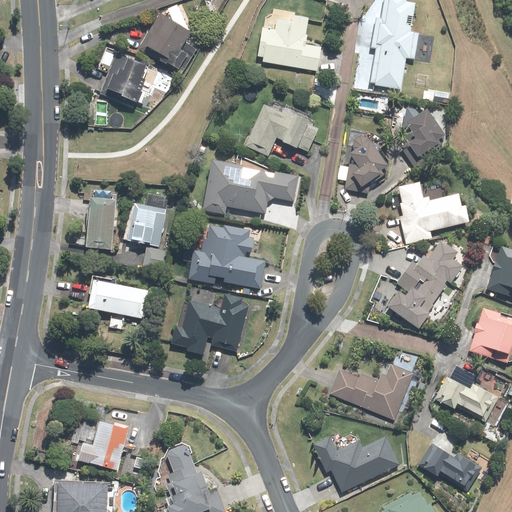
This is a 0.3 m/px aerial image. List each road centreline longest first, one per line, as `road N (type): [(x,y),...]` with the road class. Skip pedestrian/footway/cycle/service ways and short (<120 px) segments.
road 1 (tertiary): [(38,0),(40,177),(12,359)]
road 2 (residential): [(247,406),(12,359)]
road 3 (residential): [(301,335),(314,240),(332,227),(350,234)]
road 4 (residential): [(350,234),(357,251),(343,292),(301,335)]
